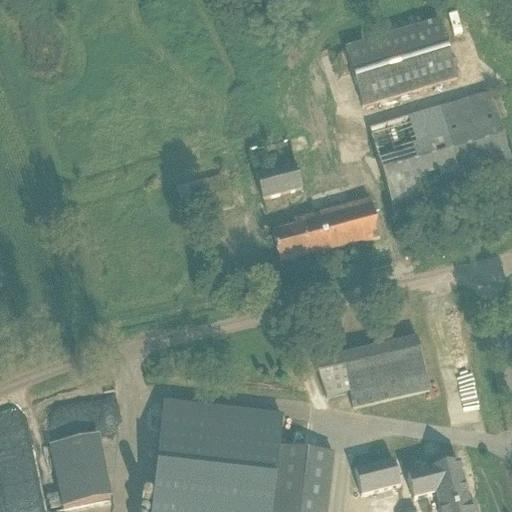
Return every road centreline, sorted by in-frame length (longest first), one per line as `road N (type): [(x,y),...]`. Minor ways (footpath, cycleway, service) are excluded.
road 1 (unclassified): [(0,394),(96,359),(481,266)]
road 2 (unclassified): [(511,385),(481,266)]
